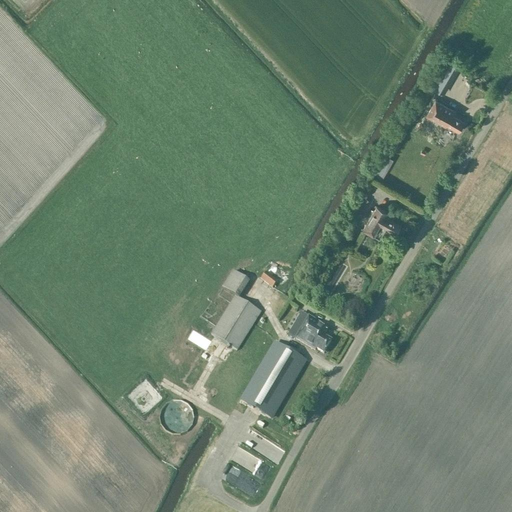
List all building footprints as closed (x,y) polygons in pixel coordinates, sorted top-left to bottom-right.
[(456,64),(443,56),(427,84),(440,91),(456,64)] [(455,111),(435,99),(425,116),(445,127),(446,126),(458,133),(464,122),(452,115),(455,111)] [(425,116),(419,127),(426,131),(432,120),(425,116)] [(368,200),(358,193),(349,207),(352,209),(336,235),(343,240),(351,226),(353,228),(362,215),(359,213),(368,200)] [(396,233),(400,226),(394,222),(394,221),(385,216),(387,213),(377,206),(363,229),(374,236),(380,225),(389,230),(396,233)] [(284,271),(273,263),(260,280),(272,288),(277,281),(276,281),(284,271)] [(223,290),(234,297),(239,299),(249,282),(233,272),(223,290)] [(261,313),(239,299),(234,297),(211,336),(238,352),(261,313)] [(316,350),(324,354),(331,341),(323,337),(328,329),(308,317),(295,340),(315,351),(316,350)] [(271,417),(303,361),(276,346),(244,402),(271,417)] [(192,426),(194,419),(193,411),(188,405),(181,402),(174,401),(167,405),(162,410),(160,418),(161,425),(166,432),(173,435),(181,435),(188,432),(192,426)] [(254,498),(267,468),(238,454),(232,467),(224,484),(254,498)] [(232,511),(209,501),(204,511),(232,511)]
